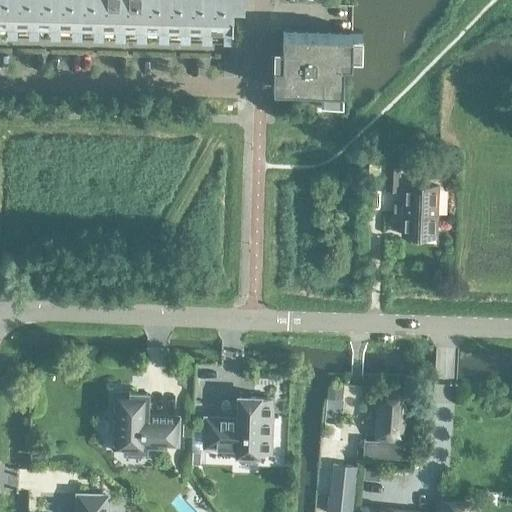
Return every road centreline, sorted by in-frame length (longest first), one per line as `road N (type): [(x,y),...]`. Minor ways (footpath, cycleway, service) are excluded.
road 1 (residential): [(0,78),(261,84),(263,0)]
road 2 (unclassified): [(511,330),(255,321)]
road 3 (unclassified): [(0,317),(255,321)]
